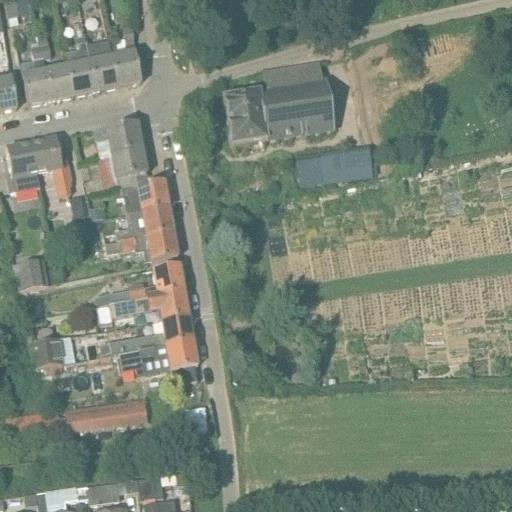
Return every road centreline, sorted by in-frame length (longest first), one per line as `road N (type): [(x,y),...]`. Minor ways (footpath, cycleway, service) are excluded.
road 1 (residential): [(162,97),(221,408),(231,511)]
road 2 (unclassified): [(162,97),(347,39),(511,2)]
road 3 (residential): [(0,135),(162,97)]
